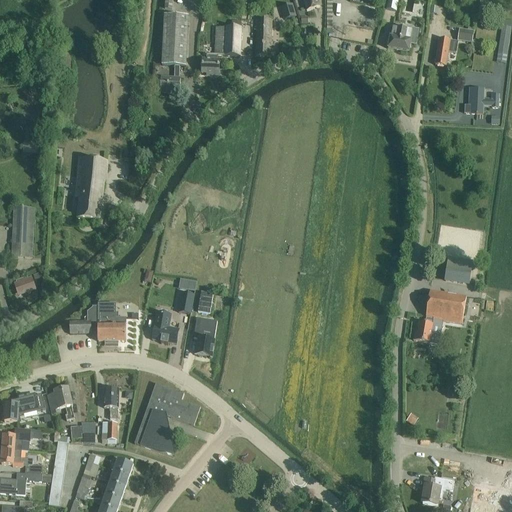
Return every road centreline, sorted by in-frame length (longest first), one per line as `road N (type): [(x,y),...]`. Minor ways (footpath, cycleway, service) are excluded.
road 1 (unclassified): [(400,511),(398,343),(422,187),(404,118),(356,62),(325,55),(293,60),(249,80),(186,135),(103,263),(0,334)]
road 2 (residential): [(235,421),(185,380),(133,360),(78,362),(0,383)]
